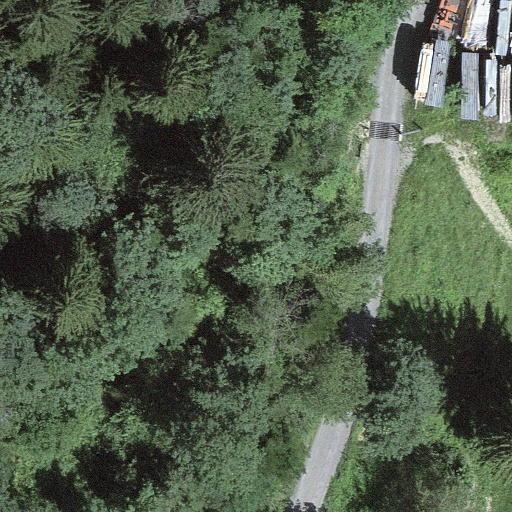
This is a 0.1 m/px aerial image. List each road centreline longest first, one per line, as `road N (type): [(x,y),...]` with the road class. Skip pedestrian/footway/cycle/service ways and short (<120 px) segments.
road 1 (track): [(304,511),(331,451),(367,316),(388,87),(411,0)]
road 2 (track): [(484,511),(511,347)]
